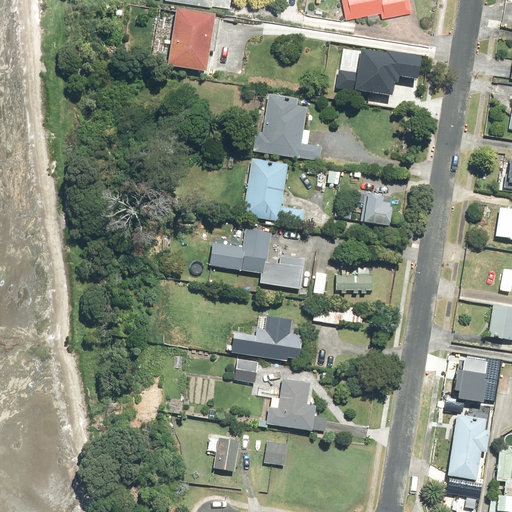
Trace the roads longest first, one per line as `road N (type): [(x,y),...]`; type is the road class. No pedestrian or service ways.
road 1 (residential): [(473,0),(388,511)]
road 2 (unknown): [(464,55),(262,20),(231,25)]
